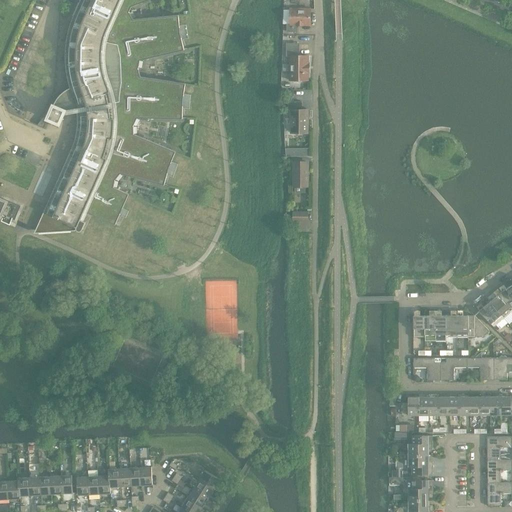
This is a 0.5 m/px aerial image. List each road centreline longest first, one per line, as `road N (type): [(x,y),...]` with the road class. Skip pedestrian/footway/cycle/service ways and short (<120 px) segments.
road 1 (residential): [(511,389),(404,390),(404,299),(466,299),(511,266)]
road 2 (residential): [(315,307),(318,0)]
road 3 (residential): [(453,511),(452,439),(480,440),(480,511)]
road 4 (residential): [(58,11),(23,86),(32,101),(50,99),(56,69)]
